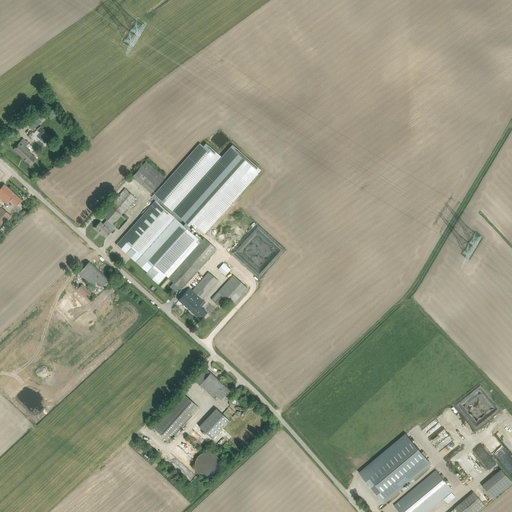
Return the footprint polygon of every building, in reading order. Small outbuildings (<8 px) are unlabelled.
[(36,114),(39,118),(40,119),(48,113),(39,103),(32,109),(36,114)] [(47,115),(50,118),(56,112),(53,109),(47,115)] [(36,114),(26,123),(32,130),(42,121),(40,119),(39,118),(36,114)] [(42,148),(53,138),(41,126),(31,135),(42,148)] [(23,139),(16,146),(13,149),(30,165),(36,159),(31,154),(32,153),(25,146),(28,143),(23,139)] [(155,201),(116,245),(159,283),(198,239),(186,228),(190,222),(191,221),(197,226),(204,233),(261,170),(232,145),(221,157),(206,143),(203,146),(200,143),(154,194),(151,197),(155,201)] [(165,178),(146,161),(132,177),(151,193),(165,178)] [(0,197),(6,204),(9,200),(16,206),(21,200),(4,184),(0,188),(0,197)] [(110,205),(105,212),(102,215),(108,221),(104,226),(100,222),(94,228),(99,232),(100,232),(106,237),(111,232),(108,229),(111,225),(121,215),(123,213),(124,214),(128,210),(126,208),(135,198),(125,189),(110,205)] [(0,207),(0,229),(4,225),(12,216),(1,207),(0,207)] [(204,238),(171,274),(168,278),(181,289),(184,286),(217,249),(204,238)] [(235,257),(246,264),(248,261),(237,254),(235,257)] [(89,262),(85,265),(78,274),(91,287),(96,282),(101,287),(108,279),(89,262)] [(226,275),(232,269),(224,262),(219,268),(226,275)] [(208,272),(192,291),(189,288),(178,300),(200,320),(207,313),(201,307),(205,302),(201,299),(218,281),(208,272)] [(233,275),(211,299),(218,306),(225,299),(233,306),(248,289),(233,275)] [(82,284),(77,289),(86,298),(91,292),(82,284)] [(230,390),(206,369),(195,381),(213,397),(215,395),(217,397),(220,400),(223,397),(230,390)] [(183,393),(152,427),(169,442),(199,407),(183,393)] [(461,397),(453,404),(475,431),(481,426),(461,401),(463,400),(461,397)] [(229,407),(222,414),(229,420),(236,413),(229,407)] [(229,420),(216,408),(199,426),(212,439),(229,420)] [(496,433),(511,453),(511,437),(504,427),(496,433)] [(424,451),(421,453),(406,434),(360,473),(384,502),(430,463),(424,456),(427,454),(424,451)] [(194,438),(190,442),(196,448),(200,443),(194,438)] [(482,445),(475,450),(487,468),(495,462),(482,445)] [(152,464),(156,460),(146,451),(142,454),(152,464)] [(208,452),(205,451),(202,452),(199,453),(197,455),(195,457),(194,460),(193,463),(193,466),(195,469),(196,471),(199,473),(202,474),(205,475),(208,474),(211,473),(213,471),(215,469),(216,466),(217,463),(216,460),(215,457),(213,455),(211,453),(208,452)] [(442,474),(441,475),(436,470),(394,505),(399,511),(426,511),(443,499),(447,503),(455,496),(451,492),(453,490),(443,478),(445,477),(442,474)] [(482,485),(493,499),(501,493),(490,479),(482,485)] [(478,511),(486,506),(473,492),(454,508),(457,511),(478,511)]
